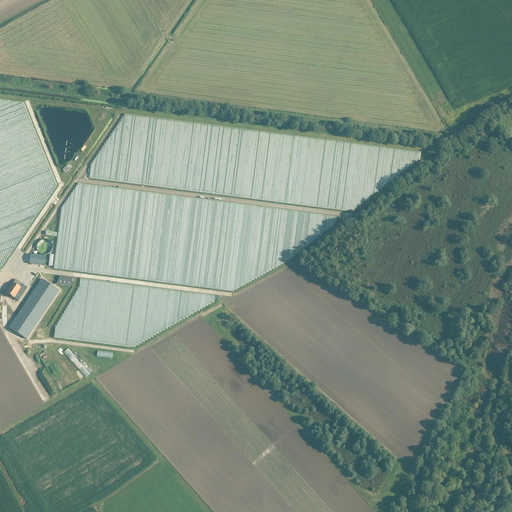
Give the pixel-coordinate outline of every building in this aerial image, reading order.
[(65,173),(72,168),(69,165),(63,170),(65,173)] [(45,266),(46,257),(31,255),(29,264),(45,266)] [(62,286),(76,288),(77,279),(63,277),(62,286)] [(42,279),(9,328),(25,338),(58,290),(42,279)] [(31,290),(28,286),(27,287),(21,280),(18,283),(26,291),(25,292),(27,294),(31,290)] [(7,293),(10,295),(9,297),(10,297),(11,296),(14,298),(21,288),(14,283),(7,293)] [(69,297),(71,293),(61,287),(59,291),(69,297)] [(64,304),(67,301),(56,295),(54,298),(64,304)] [(51,303),(50,307),(60,311),(62,307),(51,303)] [(47,309),(45,312),(55,319),(58,316),(47,309)] [(39,320),(48,325),(50,321),(42,316),(39,320)] [(70,361),(72,359),(89,379),(94,375),(72,349),(67,353),(69,355),(67,357),(70,361)] [(14,402),(14,405),(16,404),(19,416),(25,415),(22,405),(18,406),(17,401),(14,402)] [(6,423),(18,419),(12,404),(7,406),(10,415),(7,416),(4,410),(2,411),(6,423)]
